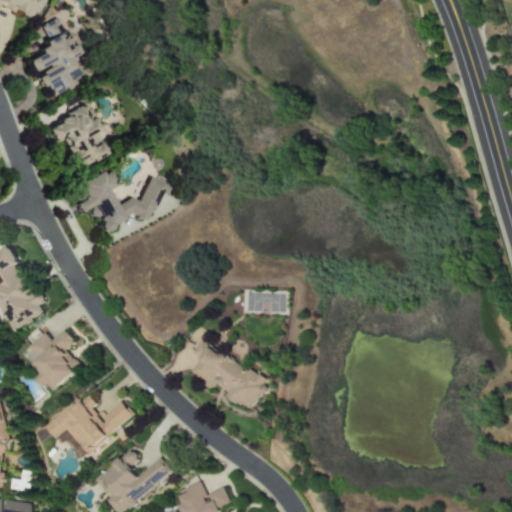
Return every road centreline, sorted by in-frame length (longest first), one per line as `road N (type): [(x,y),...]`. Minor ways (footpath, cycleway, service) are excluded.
road 1 (residential): [(294,511),(269,480),(167,395),(95,307),(31,201),(0,115)]
road 2 (tertiary): [(511,192),(452,0)]
